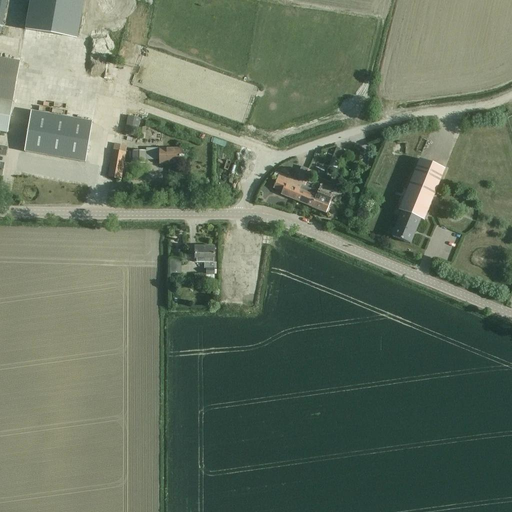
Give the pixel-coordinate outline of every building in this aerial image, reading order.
[(55,34),(77,37),(81,16),(83,0),(30,0),(26,28),(55,34)] [(0,100),(13,102),(20,63),(0,59),(0,100)] [(0,131),(8,133),(13,103),(0,101),(0,131)] [(31,112),(24,156),(84,167),(92,123),(31,112)] [(125,130),(124,135),(136,137),(137,132),(139,119),(133,117),(131,131),(125,130)] [(113,151),(108,177),(121,179),(125,153),(126,146),(114,144),(113,151)] [(146,146),(146,157),(157,157),(157,146),(146,146)] [(339,163),(344,151),(336,148),(332,160),(339,163)] [(160,164),(181,164),(181,149),(160,149),(160,164)] [(145,152),(133,151),(133,163),(145,164),(145,152)] [(424,221),(426,215),(445,170),(419,159),(398,210),(402,212),(420,219),(424,221)] [(282,192),(281,195),(295,201),(302,186),(308,170),(301,167),(297,177),(299,178),(297,181),(279,174),(277,180),(273,188),(282,192)] [(302,186),(295,201),(311,207),(318,192),(302,186)] [(318,191),(318,192),(311,207),(326,213),(333,197),(318,191)] [(420,219),(402,212),(392,237),(410,244),(420,219)] [(206,275),(214,275),(214,247),(195,247),(195,263),(204,263),(204,269),(206,269),(206,275)]
